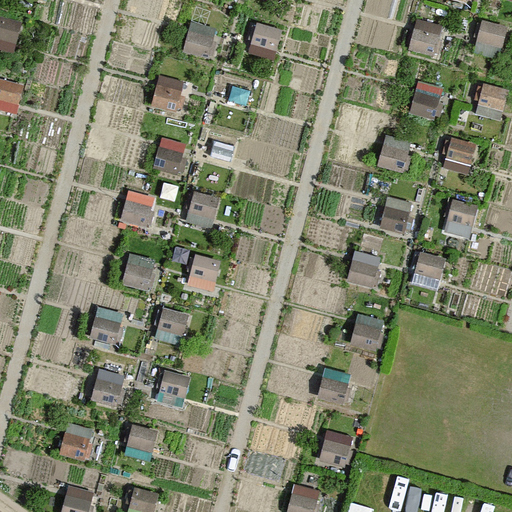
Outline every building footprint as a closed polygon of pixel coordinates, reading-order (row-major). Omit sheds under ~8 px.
[(22,23),(0,17),(0,38),(17,43),(22,23)] [(416,31),(440,37),(442,28),(418,21),(416,31)] [(190,33),(213,39),(216,30),(192,23),(190,33)] [(508,29),(484,23),(483,25),(480,40),(479,44),(503,50),(508,29)] [(478,24),(475,39),(480,40),(483,25),(478,24)] [(282,31),(258,25),(258,28),(254,42),(253,45),(277,51),(282,31)] [(252,27),(249,41),(254,42),(258,28),(252,27)] [(416,31),(411,50),(434,57),(435,54),(439,40),(440,37),(416,31)] [(190,33),(184,52),(208,59),(209,56),(213,42),(213,39),(190,33)] [(17,43),(0,38),(0,49),(14,53),(17,43)] [(503,50),(479,44),(476,53),(500,60),(503,50)] [(277,51),(253,45),(251,54),(275,60),(277,51)] [(158,87),(182,93),(184,84),(160,78),(158,87)] [(23,85),(0,79),(0,100),(18,105),(23,85)] [(417,94),(441,100),(444,91),(420,84),(417,94)] [(509,91),(485,85),(484,88),(481,102),(480,106),(504,113),(509,91)] [(158,87),(153,107),(177,113),(177,110),(181,96),(182,93),(158,87)] [(479,87),(476,101),(481,102),(484,88),(479,87)] [(417,94),(412,113),(436,120),(436,117),(440,103),(441,100),(417,94)] [(18,105),(0,100),(0,111),(16,115),(18,105)] [(504,113),(480,106),(477,116),(501,122),(504,113)] [(385,148),(409,153),(411,144),(387,138),(385,148)] [(161,148),(185,155),(188,145),(164,139),(161,148)] [(477,145),(453,139),(452,142),(448,156),(447,160),(471,166),(477,145)] [(447,141),(443,155),(448,156),(452,142),(447,141)] [(161,148),(156,168),(180,174),(181,172),(184,158),(185,155),(161,148)] [(385,148),(380,168),(404,173),(405,170),(408,156),(409,153),(385,148)] [(471,166),(447,160),(445,170),(469,176),(471,166)] [(129,201),(153,208),(155,198),(131,192),(129,201)] [(220,199),(197,193),(196,196),(192,210),(191,213),(215,219),(220,199)] [(191,194),(187,209),(192,210),(196,196),(191,194)] [(387,209),(411,215),(413,205),(389,200),(387,209)] [(129,201),(123,221),(147,228),(148,225),(152,211),(153,208),(129,201)] [(479,208),(455,202),(454,205),(451,218),(450,222),(474,228),(479,208)] [(449,203),(446,217),(451,218),(454,205),(449,203)] [(387,209),(382,229),(406,235),(407,232),(410,218),(411,215),(387,209)] [(215,219),(191,213),(189,222),(213,228),(215,219)] [(354,264),(378,269),(380,260),(356,254),(354,264)] [(446,260),(422,254),(421,257),(417,271),(416,275),(441,281),(446,260)] [(130,265),(154,271),(156,262),(133,255),(130,265)] [(222,262),(198,256),(198,259),(194,273),(193,276),(217,282),(222,262)] [(416,256),(413,270),(417,271),(421,257),(416,256)] [(192,257),(189,272),(194,273),(198,259),(192,257)] [(354,264),(349,284),(373,289),(374,287),(377,273),(378,269),(354,264)] [(130,265),(125,284),(149,291),(149,288),(153,274),(154,271),(130,265)] [(441,281),(416,275),(414,285),(438,291),(441,281)] [(217,282),(193,276),(191,285),(215,291),(217,282)] [(98,318),(122,325),(124,315),(100,309),(98,318)] [(190,316),(166,310),(165,313),(161,327),(161,330),(184,336),(190,316)] [(160,312),(156,326),(161,327),(165,313),(160,312)] [(357,327),(381,332),(383,323),(359,317),(357,327)] [(98,318),(92,338),(116,345),(117,342),(121,328),(122,325),(98,318)] [(357,327),(352,346),(377,352),(377,349),(380,335),(381,332),(357,327)] [(184,336),(161,330),(158,339),(182,345),(184,336)] [(325,379),(350,385),(352,375),(328,370),(325,379)] [(99,381),(123,387),(125,378),(101,372),(99,381)] [(191,379),(167,373),(166,377),(163,390),(162,393),(185,399),(191,379)] [(161,375),(158,389),(163,390),(166,377),(161,375)] [(325,379),(321,399),(345,405),(345,402),(349,388),(350,385),(325,379)] [(99,381),(93,401),(117,407),(118,404),(122,390),(123,387),(99,381)] [(185,399),(162,393),(160,402),(183,408),(185,399)] [(67,435),(91,441),(93,432),(70,425),(67,435)] [(158,434),(134,428),(134,431),(130,444),(130,446),(153,452),(158,434)] [(129,429),(125,443),(130,444),(134,431),(129,429)] [(327,442),(351,448),(354,438),(330,433),(327,442)] [(67,435),(62,454),(86,461),(86,458),(90,444),(91,441),(67,435)] [(327,442),(323,462),(347,468),(347,465),(351,451),(351,448),(327,442)] [(153,452),(130,446),(127,456),(150,462),(153,452)] [(295,496),(319,502),(321,492),(297,487),(295,496)] [(68,497),(92,503),(94,494),(70,488),(68,497)] [(155,511),(160,496),(136,490),(136,493),(132,506),(132,508),(147,511),(155,511)] [(130,492),(127,505),(132,506),(136,493),(130,492)] [(295,496),(291,511),(316,511),(318,505),(319,502),(295,496)] [(68,497),(63,511),(89,511),(91,507),(92,503),(68,497)]
